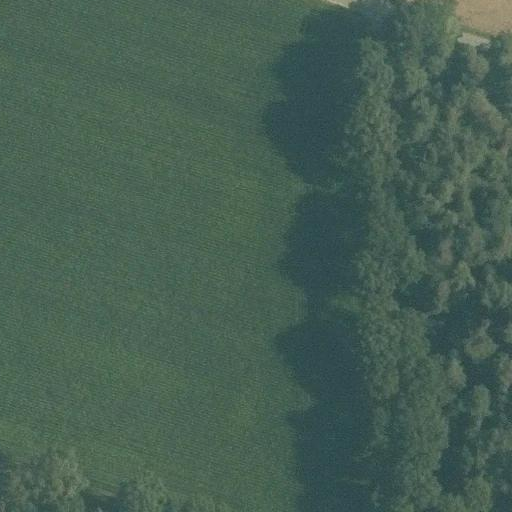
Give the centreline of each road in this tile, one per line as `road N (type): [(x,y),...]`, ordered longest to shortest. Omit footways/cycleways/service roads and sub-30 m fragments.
road 1 (track): [(379,0),(407,511)]
road 2 (unclassified): [(339,0),(511,52)]
